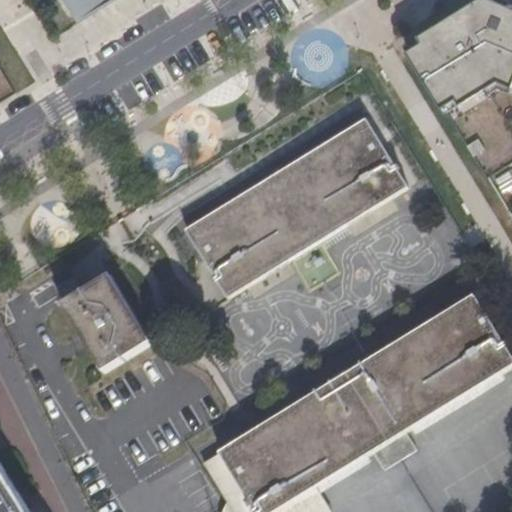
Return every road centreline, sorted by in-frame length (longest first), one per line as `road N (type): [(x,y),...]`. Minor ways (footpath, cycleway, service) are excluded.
road 1 (residential): [(0,146),(247,0)]
road 2 (residential): [(76,511),(0,356)]
road 3 (unknown): [(48,453),(188,384)]
